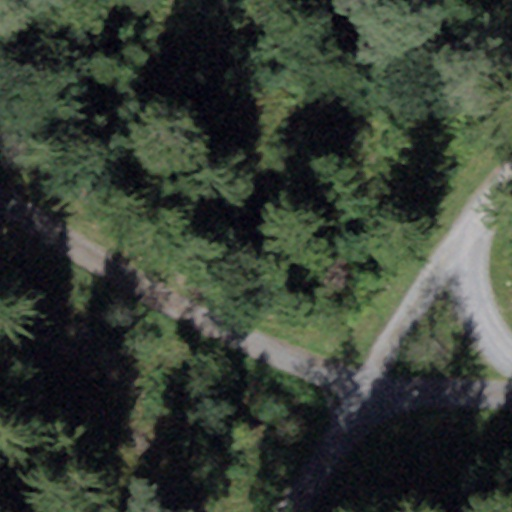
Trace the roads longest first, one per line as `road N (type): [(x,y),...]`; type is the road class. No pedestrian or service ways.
road 1 (track): [(362,387),(186,314),(0,198)]
road 2 (track): [(362,387),(511,170)]
road 3 (track): [(511,397),(362,387)]
road 4 (track): [(476,221),(474,281),(485,329),(511,356)]
road 5 (track): [(298,511),(362,387)]
